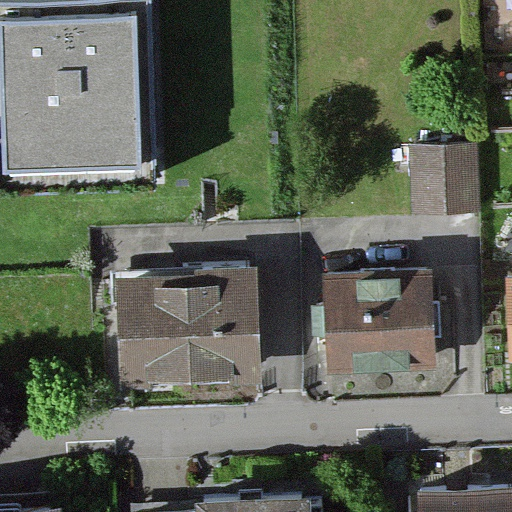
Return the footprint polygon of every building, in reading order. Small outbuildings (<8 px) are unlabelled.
[(144,0),(0,0),(0,164),(149,161),(144,0)] [(471,119),(417,119),(417,188),(471,188),(471,119)] [(431,226),(325,235),(335,353),(441,344),(431,226)] [(255,236),(121,235),(119,358),(254,360),(255,236)] [(511,511),(511,452),(421,458),(423,511),(511,511)] [(319,511),(319,465),(200,467),(200,511),(319,511)] [(62,511),(59,466),(0,470),(0,511),(62,511)]
